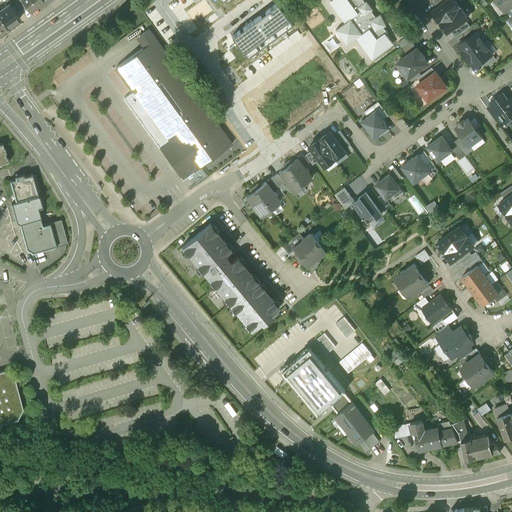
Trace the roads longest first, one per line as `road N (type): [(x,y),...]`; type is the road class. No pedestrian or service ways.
road 1 (residential): [(0,486),(309,494),(398,485)]
road 2 (secondary): [(398,485),(356,472),(288,427),(141,267)]
road 3 (residential): [(295,140),(336,109),(364,147),(382,156),(469,92)]
road 4 (residential): [(511,319),(483,331),(425,244)]
road 5 (residential): [(252,0),(199,47),(232,96)]
road 6 (residential): [(216,190),(290,280),(303,282)]
road 7 (unclassified): [(64,170),(83,238),(57,286)]
